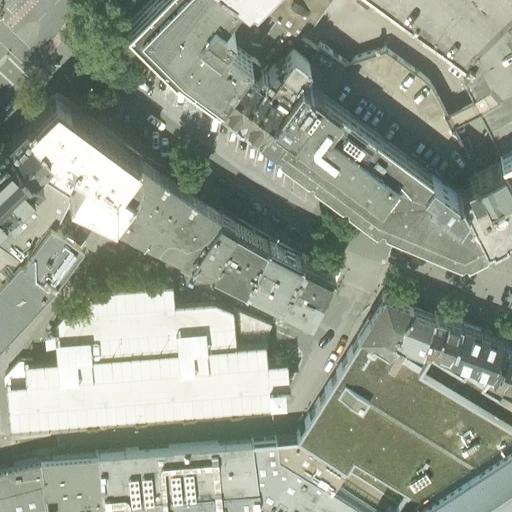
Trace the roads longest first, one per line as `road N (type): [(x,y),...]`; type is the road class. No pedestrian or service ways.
road 1 (residential): [(52,12),(113,77),(235,167),(311,220),(376,245)]
road 2 (residential): [(327,337),(137,244),(99,248),(0,363)]
road 3 (residential): [(0,446),(285,416),(327,337)]
